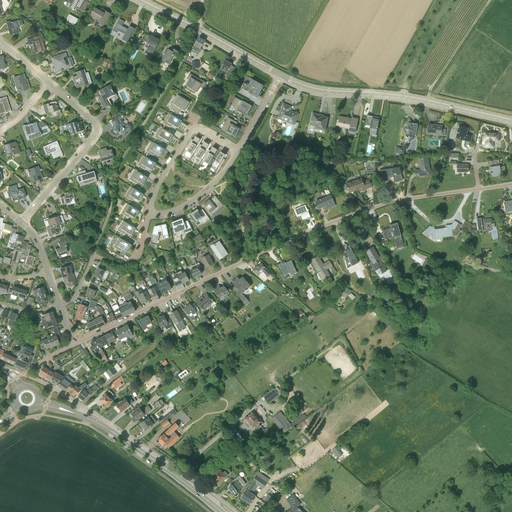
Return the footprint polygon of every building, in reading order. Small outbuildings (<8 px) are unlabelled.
[(70,1),(69,3),(72,5),(70,8),(74,10),(75,7),(82,11),(87,2),(84,1),(84,0),(69,0),(70,1)] [(94,8),(90,15),(100,21),(99,24),(103,27),(110,14),(100,8),(99,11),(94,8)] [(69,14),(66,19),(75,24),(78,19),(69,14)] [(119,19),(114,28),(119,30),(118,31),(125,35),(122,40),(127,43),(135,29),(129,26),(128,29),(122,26),(125,22),(119,19)] [(10,25),(7,25),(9,31),(9,34),(10,35),(19,33),(18,27),(23,26),(21,20),(12,23),(12,22),(9,23),(10,25)] [(37,33),(26,37),(29,44),(30,43),(31,45),(29,46),(29,48),(30,48),(32,55),(41,51),(38,42),(44,40),(42,35),(38,37),(37,33)] [(148,34),(144,42),(149,45),(146,50),(152,54),(159,41),(151,36),(148,34)] [(199,54),(202,49),(200,49),(205,41),(199,37),(191,51),(198,55),(199,53),(199,54)] [(180,52),(173,48),(171,51),(168,49),(162,61),(166,63),(167,60),(170,62),(173,56),(177,58),(180,52)] [(66,53),(51,58),(56,72),(70,67),(66,53)] [(225,61),(214,78),(217,80),(223,71),(226,73),(227,75),(225,78),(230,81),(234,75),(233,73),(228,70),(231,66),(232,64),(229,63),(229,62),(228,62),(227,62),(225,61)] [(77,76),(72,77),(73,81),(74,80),(77,88),(89,84),(84,69),(75,72),(77,76)] [(188,80),(185,86),(187,87),(185,89),(191,92),(194,94),(195,92),(196,92),(199,87),(203,89),(206,83),(200,79),(199,80),(190,74),(187,79),(188,80)] [(24,75),(13,78),(16,86),(17,86),(19,92),(29,89),(27,81),(26,82),(24,75)] [(243,83),(241,88),(252,94),(251,95),(257,98),(264,86),(251,79),(249,85),(245,83),(245,84),(243,83)] [(101,95),(98,97),(104,109),(110,106),(107,99),(115,95),(115,94),(114,92),(112,90),(113,90),(110,85),(99,91),(101,95)] [(148,92),(145,97),(152,100),(155,96),(153,95),(150,94),(148,92)] [(174,104),(171,110),(178,114),(181,109),(185,111),(190,103),(177,95),(173,103),(174,104)] [(0,98),(0,113),(5,112),(5,113),(11,111),(6,97),(1,99),(0,98)] [(234,99),(231,105),(235,107),(233,111),(239,115),(238,116),(240,118),(243,114),(246,116),(247,114),(248,114),(252,107),(252,106),(242,101),(234,97),(233,99),(234,99)] [(48,103),(42,105),(45,115),(60,110),(57,102),(56,102),(56,101),(55,101),(54,101),(52,102),(53,105),(49,106),(48,103)] [(294,125),(298,114),(290,111),(291,107),(284,104),(278,119),(294,125)] [(117,119),(111,122),(114,127),(113,132),(117,134),(119,133),(124,136),(127,134),(127,133),(132,130),(132,126),(128,123),(127,124),(124,122),(122,119),(126,117),(124,113),(116,118),(117,119)] [(325,131),(328,118),(323,117),(323,116),(312,113),(309,128),(325,131)] [(171,115),(165,125),(171,128),(173,125),(178,128),(182,121),(171,115)] [(352,119),(340,117),(338,127),(349,129),(348,132),(355,134),(358,119),(352,118),(352,119)] [(376,135),(379,118),(373,117),(372,120),(366,119),(364,127),(371,128),(370,134),(376,135)] [(225,122),(221,130),(235,138),(240,129),(236,126),(237,123),(231,119),(228,124),(225,122)] [(36,122),(24,126),(27,137),(39,133),(37,128),(45,125),(42,122),(36,124),(36,122)] [(75,122),(67,125),(70,135),(76,133),(83,131),(81,122),(76,124),(75,122)] [(412,125),(410,124),(410,123),(409,123),(406,125),(408,126),(403,130),(405,133),(405,134),(405,135),(405,136),(409,142),(416,137),(417,125),(417,124),(412,123),(412,125)] [(445,136),(445,130),(442,129),(442,126),(434,125),(428,125),(427,135),(445,136)] [(470,142),(471,136),(466,135),(468,129),(463,128),(463,127),(458,126),(456,137),(460,139),(460,140),(470,142)] [(163,129),(157,139),(162,142),(164,139),(169,142),(173,135),(163,129)] [(497,142),(498,134),(484,134),(484,138),(483,137),(482,141),(485,141),(485,147),(494,147),(494,141),(497,142)] [(191,139),(186,148),(188,149),(187,151),(191,154),(200,140),(196,138),(195,137),(193,140),(191,139)] [(57,141),(43,147),(46,155),(47,155),(46,155),(51,153),(53,159),(63,155),(57,141)] [(15,142),(3,146),(6,155),(13,153),(14,155),(19,153),(15,142)] [(200,145),(194,153),(196,155),(195,156),(200,159),(209,145),(205,143),(204,142),(202,146),(200,145)] [(154,143),(148,153),(154,156),(156,153),(161,156),(165,149),(154,143)] [(208,150),(203,158),(205,160),(204,162),(208,164),(217,150),(213,148),(212,147),(210,151),(208,150)] [(106,148),(99,151),(102,159),(109,157),(110,160),(114,158),(111,150),(107,151),(106,148)] [(220,152),(212,167),(216,169),(218,167),(220,169),(225,160),(223,159),(225,155),(224,155),(220,152)] [(146,157),(140,167),(145,170),(147,168),(152,171),(156,164),(146,157)] [(431,174),(427,157),(418,159),(420,169),(415,170),(416,173),(417,176),(425,174),(425,175),(431,174)] [(500,167),(499,166),(500,166),(499,160),(492,161),(493,166),(490,166),(491,173),(490,173),(490,174),(491,174),(492,176),(500,175),(501,176),(506,175),(505,166),(500,167)] [(41,176),(38,166),(27,170),(29,178),(32,177),(34,182),(37,181),(37,180),(42,178),(42,176),(41,176)] [(400,170),(399,168),(396,168),(395,168),(380,170),(381,177),(386,176),(386,178),(393,177),(393,179),(394,179),(394,182),(402,180),(401,173),(402,173),(401,170),(400,170)] [(80,176),(76,177),(78,182),(79,182),(80,187),(86,185),(84,180),(90,178),(91,182),(97,180),(94,170),(86,173),(85,170),(79,172),(80,176)] [(137,171),(131,181),(137,184),(138,182),(143,185),(148,178),(137,171)] [(363,181),(362,178),(346,184),(349,193),(362,188),(363,190),(372,187),(369,179),(363,181)] [(26,197),(23,188),(21,189),(19,189),(17,190),(17,188),(15,189),(11,191),(12,196),(11,196),(12,201),(18,200),(18,199),(26,197)] [(133,188),(127,198),(133,201),(134,199),(139,202),(144,195),(133,188)] [(65,196),(60,198),(61,205),(63,205),(65,204),(66,204),(67,205),(71,205),(71,204),(75,204),(72,192),(64,194),(65,196)] [(335,206),(330,195),(315,201),(318,209),(329,204),(330,208),(335,206)] [(209,200),(203,205),(208,211),(210,213),(216,209),(218,210),(223,206),(219,201),(217,198),(211,202),(210,200),(209,200)] [(129,205),(123,215),(129,218),(131,216),(136,219),(140,212),(129,205)] [(310,218),(305,205),(295,210),(298,217),(301,215),(304,222),(308,220),(307,219),(310,218)] [(197,209),(189,215),(195,223),(200,219),(203,223),(209,218),(202,209),(199,212),(197,209)] [(49,227),(60,224),(58,216),(47,220),(49,227)] [(10,226),(2,224),(3,219),(0,217),(0,238),(0,239),(3,229),(10,231),(12,226),(10,225),(10,226)] [(481,220),(481,218),(477,219),(478,231),(483,231),(483,232),(491,228),(491,223),(492,223),(491,219),(481,220)] [(182,219),(172,223),(176,233),(186,229),(187,232),(194,229),(187,221),(184,222),(182,219)] [(461,231),(459,230),(461,225),(458,223),(455,221),(452,225),(449,226),(449,229),(445,230),(445,229),(436,230),(430,226),(424,232),(436,240),(441,239),(441,238),(453,236),(454,237),(459,236),(461,231)] [(125,222),(119,232),(125,235),(127,233),(132,236),(136,229),(125,222)] [(404,247),(397,223),(390,225),(391,228),(383,231),(386,240),(393,237),(397,249),(404,247)] [(49,236),(60,232),(58,225),(61,224),(60,224),(49,227),(46,228),(49,236)] [(154,226),(152,235),(159,236),(159,232),(162,231),(163,237),(169,236),(166,224),(154,226)] [(22,236),(15,234),(16,229),(12,228),(6,247),(13,250),(16,240),(23,242),(25,236),(23,236),(22,236)] [(107,236),(104,244),(108,246),(112,238),(107,236)] [(118,239),(113,247),(122,252),(123,250),(128,252),(132,246),(120,238),(119,240),(118,239)] [(32,265),(34,258),(28,256),(30,250),(26,248),(28,242),(24,241),(21,252),(20,255),(27,257),(25,264),(24,264),(22,267),(29,270),(30,266),(31,266),(31,265),(32,265)] [(58,256),(68,253),(65,247),(67,246),(65,241),(58,243),(60,248),(55,250),(58,256)] [(227,254),(219,242),(212,246),(218,256),(222,254),(224,256),(227,254)] [(196,254),(199,252),(197,248),(203,245),(202,243),(198,246),(193,249),(196,254)] [(358,263),(350,245),(346,247),(347,250),(346,251),(345,250),(345,251),(344,251),(344,252),(344,253),(344,254),(344,255),(345,260),(349,258),(350,262),(349,262),(351,266),(358,263)] [(382,274),(387,271),(380,259),(373,247),(365,251),(370,260),(371,262),(370,263),(375,271),(378,276),(382,273),(382,274)] [(15,271),(20,255),(21,252),(14,250),(11,259),(4,257),(3,262),(8,263),(8,264),(10,265),(10,264),(13,265),(11,270),(15,271)] [(206,268),(213,264),(208,255),(201,258),(206,268)] [(323,264),(318,256),(311,260),(324,281),(325,280),(331,276),(327,270),(333,266),(329,260),(323,264)] [(296,273),(290,261),(282,265),(282,263),(279,265),(283,274),(289,271),(291,275),(296,273)] [(272,275),(261,263),(253,270),(258,276),(263,272),(268,278),(272,275)] [(194,278),(201,274),(196,264),(191,267),(192,269),(191,270),(194,278)] [(72,274),(70,266),(60,269),(63,277),(62,277),(64,283),(75,280),(73,274),(72,274)] [(95,275),(102,279),(106,271),(99,268),(98,269),(95,275)] [(183,273),(181,271),(178,272),(183,283),(189,280),(185,272),(183,273)] [(176,286),(183,283),(178,272),(174,274),(175,277),(172,278),(176,286)] [(102,279),(95,275),(91,283),(98,286),(102,279),(104,280),(102,279)] [(250,287),(243,278),(240,280),(238,278),(233,282),(236,286),(232,289),(245,305),(249,302),(242,294),(250,287)] [(167,291),(171,289),(167,279),(162,281),(167,291)] [(162,293),(167,291),(162,281),(157,284),(162,293)] [(17,297),(20,289),(13,286),(12,290),(9,289),(7,296),(10,297),(10,295),(17,297)] [(230,294),(224,286),(220,289),(218,287),(214,291),(220,298),(224,295),(226,297),(230,294)] [(34,297),(35,297),(45,293),(43,287),(32,291),(34,297)] [(154,302),(159,299),(154,287),(148,290),(154,302)] [(93,299),(96,291),(89,288),(86,296),(93,299)] [(24,299),(27,291),(20,289),(17,297),(24,299)] [(143,293),(141,289),(135,292),(140,301),(143,300),(144,302),(150,299),(146,291),(143,293)] [(126,301),(133,297),(129,290),(123,294),(126,301)] [(203,311),(214,302),(207,292),(196,301),(203,311)] [(39,307),(46,305),(45,303),(46,302),(46,300),(47,300),(45,293),(35,297),(39,307)] [(129,314),(136,311),(131,301),(127,303),(130,309),(127,310),(129,314)] [(127,303),(126,302),(123,303),(123,304),(119,306),(124,316),(129,314),(127,310),(130,309),(127,303)] [(96,311),(98,310),(102,307),(96,305),(90,303),(88,307),(96,311)] [(85,314),(88,307),(81,304),(78,312),(85,314)] [(116,320),(112,311),(108,304),(105,306),(109,314),(106,316),(109,324),(116,320)] [(197,313),(191,305),(188,307),(187,306),(184,309),(189,315),(192,313),(193,315),(197,313)] [(123,317),(124,316),(119,306),(119,307),(118,306),(115,307),(116,311),(114,312),(118,319),(123,317)] [(99,328),(106,325),(102,318),(106,316),(102,307),(98,310),(101,316),(95,319),(99,328)] [(6,318),(10,311),(4,308),(1,316),(6,318)] [(183,315),(179,309),(177,311),(177,312),(173,314),(173,312),(170,314),(176,325),(182,321),(180,317),(183,315)] [(11,312),(7,319),(13,322),(17,315),(11,312)] [(34,325),(39,324),(54,318),(52,312),(44,315),(45,318),(41,319),(42,321),(39,322),(37,317),(32,319),(34,325)] [(86,322),(89,316),(85,315),(85,314),(78,312),(75,317),(82,320),(83,320),(86,322)] [(166,320),(164,315),(158,319),(160,323),(159,323),(162,329),(165,328),(167,330),(172,327),(173,329),(174,329),(169,319),(166,320)] [(147,328),(146,326),(152,323),(148,317),(139,321),(142,328),(143,328),(144,331),(147,328)] [(56,325),(54,318),(39,324),(40,325),(42,324),(43,327),(44,326),(45,329),(56,325)] [(91,332),(99,328),(95,319),(94,320),(94,321),(87,325),(91,332)] [(130,331),(128,325),(122,328),(129,342),(136,336),(132,330),(130,331)] [(52,346),(59,344),(57,340),(61,339),(57,328),(52,329),(55,336),(49,338),(52,346)] [(124,346),(129,342),(122,328),(116,331),(122,341),(124,346)] [(110,343),(116,340),(113,332),(106,336),(110,343)] [(124,346),(122,341),(112,347),(106,351),(103,347),(106,346),(106,345),(110,343),(106,336),(96,340),(107,359),(108,361),(114,357),(112,354),(115,352),(124,346)] [(52,346),(49,338),(38,342),(40,348),(45,346),(46,349),(52,346)] [(107,359),(96,340),(91,343),(94,349),(93,350),(95,353),(98,352),(102,359),(99,361),(98,359),(94,361),(97,365),(99,364),(99,363),(103,361),(105,359),(107,362),(108,361),(107,359)] [(6,351),(6,350),(7,347),(8,345),(9,343),(8,342),(5,341),(0,349),(0,358),(4,351),(6,351)] [(0,358),(13,365),(23,346),(22,346),(16,358),(10,356),(12,354),(6,351),(4,351),(0,358)] [(23,369),(25,370),(27,369),(32,357),(30,356),(32,350),(23,346),(13,365),(23,369)] [(49,370),(50,367),(52,365),(49,362),(46,364),(48,365),(46,369),(42,367),(38,374),(44,378),(49,370)] [(55,372),(57,369),(60,367),(56,364),(51,372),(49,370),(44,378),(50,382),(55,372)] [(110,378),(117,373),(112,366),(105,372),(110,378)] [(181,379),(189,373),(186,370),(178,375),(181,379)] [(63,377),(66,373),(63,371),(60,375),(55,372),(50,382),(55,385),(64,377),(63,377)] [(152,377),(145,382),(147,385),(154,380),(152,377)] [(113,388),(121,382),(118,379),(110,384),(113,388)] [(69,383),(64,380),(62,382),(61,381),(57,385),(64,391),(65,390),(66,390),(72,386),(71,385),(74,383),(71,380),(69,383)] [(80,390),(87,386),(85,383),(80,386),(77,383),(73,387),(72,386),(66,390),(69,392),(69,393),(70,394),(71,394),(73,396),(80,390)] [(92,392),(98,387),(95,384),(90,388),(85,392),(83,390),(77,397),(82,401),(87,395),(92,391),(92,392)] [(268,404),(279,396),(273,389),(263,397),(268,404)] [(106,408),(113,401),(110,397),(112,395),(108,391),(100,400),(104,404),(103,405),(103,406),(105,408),(106,408)] [(122,411),(135,401),(132,398),(128,401),(125,398),(117,405),(116,406),(119,409),(120,408),(122,411)] [(162,400),(161,399),(155,403),(159,408),(167,402),(166,400),(165,401),(163,399),(162,400)] [(143,409),(141,405),(135,410),(136,412),(132,414),(135,417),(134,418),(136,421),(152,410),(150,408),(148,409),(147,406),(143,409)] [(174,409),(165,416),(168,419),(176,412),(174,409)] [(263,424),(261,422),(262,422),(253,411),(244,418),(247,422),(246,422),(244,424),(248,428),(250,426),(253,430),(255,427),(260,434),(264,430),(261,426),(263,424)] [(284,433),(292,427),(280,412),(272,419),(284,433)] [(296,427),(307,417),(304,413),(293,423),(296,427)] [(152,426),(154,424),(153,423),(154,422),(150,416),(140,424),(140,425),(141,427),(142,427),(144,430),(151,425),(152,426)] [(165,421),(168,419),(165,416),(163,418),(159,421),(161,424),(165,421)] [(168,437),(179,427),(175,423),(165,433),(156,441),(158,443),(161,447),(169,439),(167,436),(168,437)] [(223,473),(219,468),(211,474),(216,480),(215,480),(216,481),(216,482),(217,483),(218,483),(231,472),(228,468),(223,473)] [(268,478),(261,474),(259,477),(256,475),(252,481),(246,489),(245,490),(246,490),(241,497),(250,504),(255,497),(256,497),(256,496),(255,496),(257,493),(251,490),(256,484),(263,489),(267,483),(266,481),(268,478)] [(234,495),(238,493),(237,492),(245,485),(241,479),(239,476),(232,482),(234,484),(229,488),(234,495)] [(281,489),(288,482),(285,479),(278,485),(281,489)] [(303,511),(298,507),(301,505),(293,494),(286,500),(291,506),(290,509),(291,510),(287,511),(303,511)]
